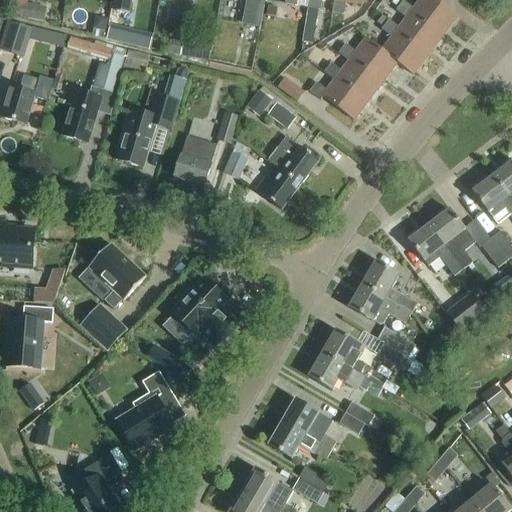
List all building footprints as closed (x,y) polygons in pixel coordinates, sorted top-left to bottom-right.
[(114,0),(114,4),(112,11),(126,14),(128,6),(129,0),(114,0)] [(169,17),(170,0),(155,0),(154,16),(169,17)] [(251,0),(250,0),(246,27),(243,41),(257,43),(264,2),(251,0)] [(284,0),(284,7),(295,9),(296,0),(284,0)] [(338,2),(338,0),(309,0),(307,11),(319,13),(321,0),(326,0),(334,1),(338,2)] [(362,7),(363,0),(338,0),(338,2),(334,1),(331,15),(343,17),(345,4),(362,7)] [(442,38),(457,19),(433,0),(419,0),(421,1),(413,11),(411,14),(442,38)] [(411,14),(413,11),(403,3),(396,12),(407,20),(399,30),(396,33),(427,57),(442,38),(411,14)] [(32,22),(34,9),(23,7),(21,20),(32,22)] [(34,9),(32,22),(43,24),(46,11),(34,9)] [(269,9),(268,18),(277,20),(279,10),(269,9)] [(307,17),(306,29),(314,30),(316,19),(307,17)] [(95,19),(92,31),(104,34),(107,22),(95,19)] [(381,52),(397,65),(412,77),(427,57),(396,33),(399,30),(389,22),(381,32),(391,40),(381,52)] [(0,52),(25,60),(33,31),(7,24),(0,49),(0,52)] [(71,39),(67,51),(107,64),(111,52),(71,39)] [(383,84),(397,65),(381,52),(366,40),(355,54),(345,45),(337,55),(348,63),(351,59),(383,84)] [(169,56),(179,57),(182,44),(171,42),(169,56)] [(182,44),(179,57),(192,60),(194,46),(182,44)] [(110,56),(106,70),(102,84),(99,93),(104,94),(114,97),(127,54),(114,50),(112,57),(110,56)] [(337,78),(368,102),(383,84),(351,59),(348,63),(341,73),(330,65),(323,74),(333,82),(337,78)] [(94,91),(92,97),(74,91),(69,106),(73,107),(64,138),(89,145),(98,114),(99,114),(103,100),(102,100),(104,94),(99,93),(102,84),(106,70),(98,67),(91,90),(94,91)] [(178,71),(175,77),(175,80),(184,83),(185,82),(188,76),(188,72),(185,69),(181,69),(178,71)] [(26,127),(39,82),(24,78),(20,91),(11,88),(2,120),(26,127)] [(354,121),(368,102),(337,78),(333,82),(326,92),(316,83),(308,93),(319,102),(323,97),(354,121)] [(304,94),(285,80),(277,90),(297,104),(304,94)] [(258,93),(250,104),(263,114),(271,103),(258,93)] [(130,111),(125,128),(119,145),(122,146),(117,162),(143,169),(155,128),(170,132),(179,104),(154,97),(148,116),(130,111)] [(287,132),(296,120),(277,106),(268,118),(287,132)] [(229,147),(237,121),(224,116),(215,142),(229,147)] [(174,179),(204,188),(211,167),(216,148),(187,138),(181,158),(180,157),(174,179)] [(288,138),(268,163),(281,173),(299,186),(318,161),(288,138)] [(226,176),(230,177),(238,181),(246,163),(234,158),(226,176)] [(511,165),(492,181),(511,206),(511,165)] [(299,186),(281,173),(272,185),(264,180),(255,191),(281,210),(299,186)] [(495,227),(508,218),(511,223),(511,206),(492,181),(472,196),(495,227)] [(462,273),(471,266),(461,254),(473,245),(464,233),(449,213),(428,229),(443,249),(453,262),(462,273)] [(0,269),(36,272),(38,236),(11,235),(11,228),(0,226),(0,269)] [(436,254),(443,249),(428,229),(408,245),(423,264),(424,263),(429,270),(441,260),(436,254)] [(511,251),(500,236),(490,243),(507,264),(511,260),(511,251)] [(498,271),(507,264),(490,243),(482,249),(498,271)] [(89,270),(79,280),(102,302),(105,302),(115,312),(145,280),(111,247),(89,270)] [(453,279),(462,273),(453,262),(445,268),(453,279)] [(371,268),(359,288),(410,317),(411,317),(416,308),(390,293),(398,280),(375,266),(373,270),(371,268)] [(175,318),(164,329),(182,346),(192,335),(195,338),(199,334),(217,352),(237,330),(219,313),(229,303),(203,279),(191,293),(189,291),(180,300),(182,302),(171,314),(175,318)] [(500,283),(486,293),(495,305),(509,295),(500,283)] [(349,312),(372,325),(378,329),(383,327),(388,318),(405,328),(411,317),(410,317),(359,288),(348,307),(351,309),(349,312)] [(35,289),(34,304),(53,305),(58,291),(35,289)] [(487,314),(474,295),(447,314),(460,333),(487,314)] [(23,323),(12,322),(9,371),(42,373),(45,324),(53,324),(54,310),(24,308),(23,323)] [(95,312),(80,329),(108,355),(124,338),(95,312)] [(377,342),(385,347),(406,359),(413,347),(384,330),(377,342)] [(381,391),(382,389),(390,394),(394,387),(356,365),(363,352),(357,348),(358,347),(335,334),(333,338),(331,336),(320,356),(371,385),(381,391)] [(155,346),(147,358),(165,370),(173,358),(155,346)] [(409,361),(406,359),(385,347),(378,359),(402,372),(409,361)] [(366,394),(371,385),(320,356),(308,375),(311,377),(309,379),(332,393),(338,382),(353,391),(355,388),(366,394)] [(135,410),(116,422),(135,453),(174,428),(162,409),(175,401),(158,373),(142,384),(149,395),(132,405),(135,410)] [(31,384),(20,392),(33,412),(45,404),(31,384)] [(483,399),(492,411),(505,401),(496,390),(483,399)] [(281,424),(331,454),(336,445),(324,438),(325,436),(311,428),(318,416),(295,403),(293,406),(292,405),(281,424)] [(470,433),(491,416),(480,403),(460,421),(470,433)] [(346,416),(365,428),(369,430),(375,420),(351,407),(346,416)] [(365,428),(346,416),(340,427),(359,438),(365,428)] [(326,463),(331,454),(281,424),(269,444),(271,445),(269,448),(292,462),(299,450),(313,458),(314,456),(326,463)] [(511,437),(511,438),(504,428),(503,429),(511,440),(511,437)] [(511,440),(503,429),(497,434),(502,440),(502,445),(511,458),(501,467),(511,481),(511,440)] [(437,464),(446,471),(457,458),(449,451),(437,464)] [(109,457),(86,472),(91,480),(74,490),(87,511),(125,511),(110,488),(124,480),(109,457)] [(446,471),(437,464),(426,477),(435,484),(446,471)] [(292,493),(278,484),(254,471),(253,473),(251,473),(240,492),(273,511),(294,511),(284,506),(292,493)] [(300,481),(324,495),(329,486),(306,472),(300,481)] [(324,495),(300,481),(294,493),(317,506),(324,495)] [(471,503),(477,511),(509,511),(490,488),(471,503)] [(405,503),(414,510),(424,497),(416,490),(405,503)] [(273,511),(240,492),(228,511),(273,511)] [(411,511),(414,510),(405,503),(396,511),(411,511)]
